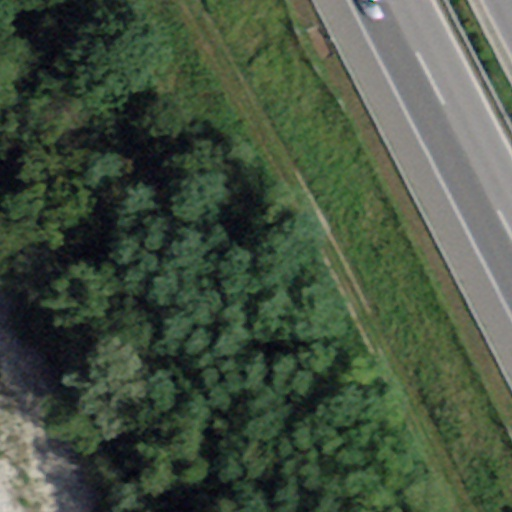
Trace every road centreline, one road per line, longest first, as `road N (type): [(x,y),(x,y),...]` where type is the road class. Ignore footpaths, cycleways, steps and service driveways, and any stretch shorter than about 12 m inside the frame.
road 1 (track): [(462,511),(191,0)]
road 2 (motorway): [(381,0),(511,256)]
